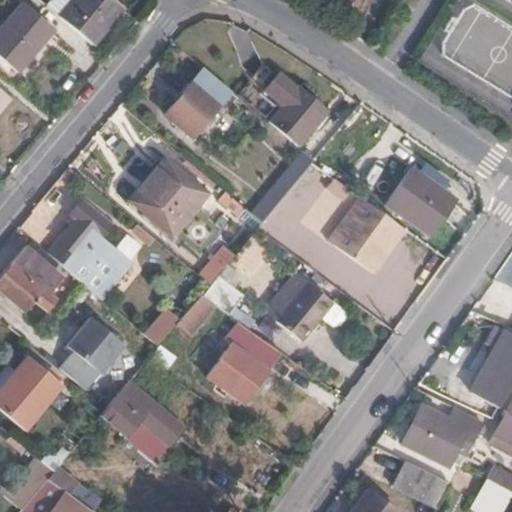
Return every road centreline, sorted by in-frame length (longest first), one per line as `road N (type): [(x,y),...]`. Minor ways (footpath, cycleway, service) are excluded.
road 1 (residential): [(511,209),(291,511)]
road 2 (residential): [(240,0),(277,14),(511,182)]
road 3 (residential): [(183,0),(0,220)]
